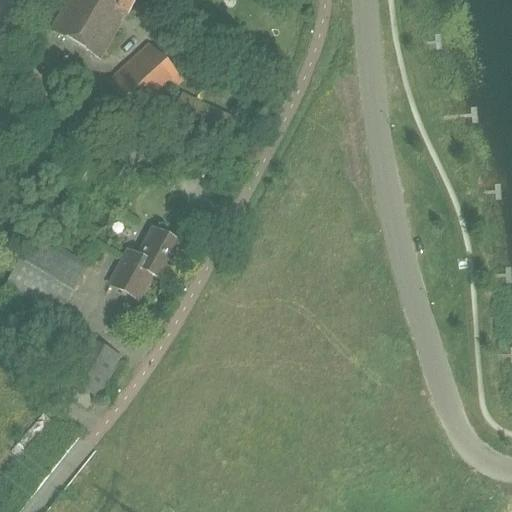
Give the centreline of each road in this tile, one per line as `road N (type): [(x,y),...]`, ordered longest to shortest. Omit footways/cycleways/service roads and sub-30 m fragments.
road 1 (unclassified): [(34,511),(202,279),(312,60),(323,0)]
road 2 (unclassified): [(511,472),(478,458),(449,408),(388,193),(366,0)]
